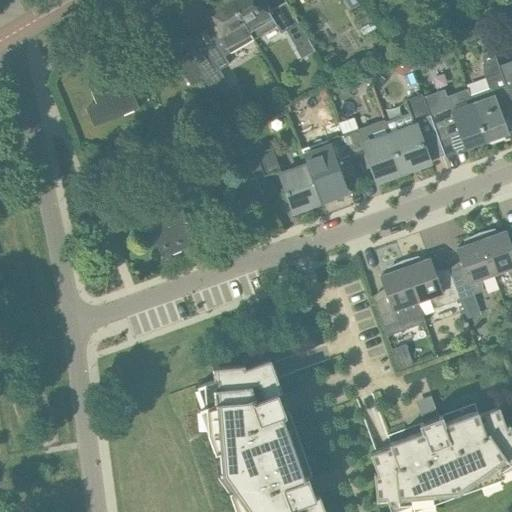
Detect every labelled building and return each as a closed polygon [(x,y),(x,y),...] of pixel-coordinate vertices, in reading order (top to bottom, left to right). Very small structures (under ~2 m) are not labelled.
[(232,0),(225,0),(206,11),(214,25),(207,29),(215,42),(205,48),(208,52),(196,59),(205,77),(212,89),(225,81),(219,70),(230,64),(227,57),(256,40),(232,0)] [(286,0),(268,11),(262,0),(232,0),(256,40),(279,27),(282,33),(299,22),(286,0)] [(366,0),(345,0),(351,10),(367,1),(366,0)] [(309,40),(295,48),(301,59),(315,51),(309,40)] [(205,77),(196,59),(192,50),(177,58),(191,84),(205,77)] [(470,95),(486,141),(508,133),(501,115),(511,111),(511,102),(499,65),(498,66),(492,50),(481,53),(483,72),(488,88),(470,95)] [(400,58),(394,64),(396,72),(404,75),(410,69),(408,61),(400,58)] [(511,60),(499,65),(511,102),(511,60)] [(139,107),(122,67),(86,82),(86,83),(87,83),(96,103),(85,108),(93,126),(139,107)] [(329,72),(336,83),(347,78),(338,67),(329,72)] [(464,148),(486,141),(470,95),(468,89),(446,96),(444,90),(424,97),(436,133),(438,138),(458,131),(464,148)] [(404,170),(430,161),(422,138),(436,133),(424,97),(422,93),(407,98),(411,112),(386,121),(404,170)] [(370,127),(369,125),(357,129),(353,118),(339,123),(344,134),(347,142),(352,155),(365,150),(376,180),(404,170),(386,121),(370,127)] [(229,131),(210,139),(214,149),(233,141),(229,131)] [(347,142),(344,134),(318,143),(324,159),(308,165),(320,200),(346,191),(335,161),(352,155),(347,142)] [(280,169),(272,147),(257,153),(265,174),(280,169)] [(264,198),(248,162),(234,168),(250,204),(264,198)] [(320,200),(308,165),(280,175),(293,210),(320,200)] [(197,243),(180,203),(134,222),(141,240),(152,236),(161,258),(197,243)] [(511,280),(511,249),(505,231),(496,234),(494,230),(480,235),(493,274),(505,270),(511,280)] [(493,274),(480,235),(465,240),(466,245),(457,248),(465,271),(451,276),(459,299),(474,294),(483,291),(482,279),(493,274)] [(403,263),(417,302),(429,298),(436,308),(459,299),(451,276),(437,281),(429,258),(420,261),(418,257),(403,263)] [(406,306),(417,302),(403,263),(389,268),(389,272),(380,276),(389,299),(375,303),(374,303),(383,327),(407,318),(406,306)] [(474,294),(459,299),(464,313),(479,308),(474,294)] [(199,408),(222,472),(301,444),(289,411),(285,412),(284,408),(293,405),(289,395),(280,399),(279,394),(282,393),(270,359),(244,369),(243,367),(244,366),(244,364),(241,365),(213,368),(213,369),(217,369),(217,378),(197,386),(204,406),(199,408)] [(479,414),(475,403),(435,417),(432,408),(423,412),(426,421),(387,435),(391,446),(370,454),(378,474),(375,475),(375,473),(373,473),(374,476),(377,501),(378,501),(378,497),(386,496),(391,511),(412,504),(414,510),(502,478),(500,472),(511,467),(511,429),(510,427),(509,424),(508,424),(509,426),(506,427),(499,407),(479,414)] [(313,477),(301,444),(222,472),(236,511),(325,511),(319,495),(315,496),(314,492),(323,489),(319,479),(310,482),(309,478),(313,477)]
